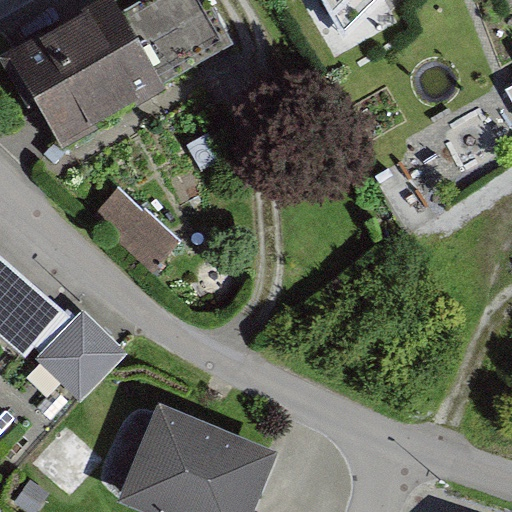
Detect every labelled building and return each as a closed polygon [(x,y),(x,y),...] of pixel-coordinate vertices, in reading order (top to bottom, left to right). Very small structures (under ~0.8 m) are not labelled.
[(136,0),(127,0),(34,55),(93,155),(193,96),(136,0)] [(318,0),(345,47),(392,0),(318,0)] [(189,241),(125,190),(96,226),(160,277),(189,241)] [(0,265),(0,341),(79,412),(127,359),(84,320),(74,332),(0,265)] [(289,467),(172,411),(130,498),(159,511),(276,511),(269,509),(289,467)]
